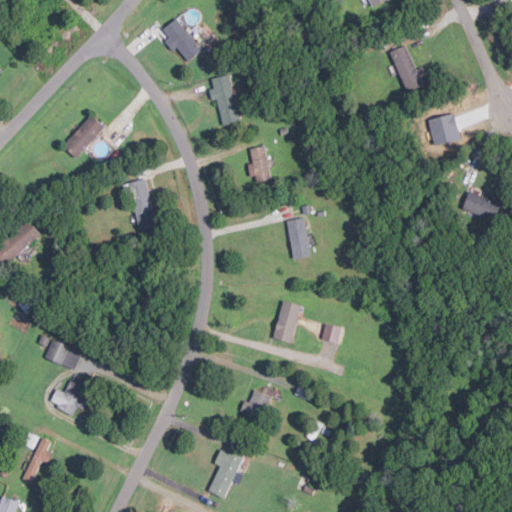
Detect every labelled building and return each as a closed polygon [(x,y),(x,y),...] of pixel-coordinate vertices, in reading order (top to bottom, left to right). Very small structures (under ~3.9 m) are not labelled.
[(161,30),(187,62),(202,50),(176,18),(161,30)] [(426,88),(406,44),(389,51),(410,96),(426,88)] [(211,78),(214,88),(209,89),(212,100),(217,98),(223,125),(239,121),(229,74),(211,78)] [(63,145),(76,157),(105,127),(92,114),(63,145)] [(269,178),(266,146),(251,147),(252,162),(249,163),(250,179),(269,178)] [(137,229),(156,226),(147,178),(128,182),(137,229)] [(494,221),(501,202),(469,190),(462,209),(494,221)] [(312,255),(304,217),(286,220),(294,259),(312,255)] [(0,245),(0,257),(6,264),(40,233),(28,219),(0,245)] [(292,342),(301,304),(282,300),(274,338),(292,342)] [(341,326),(325,323),(322,339),(338,342),(341,326)] [(77,369),(83,350),(52,339),(45,358),(77,369)] [(56,388),(50,403),(74,413),(77,406),(82,408),(86,398),(83,397),(88,387),(70,379),(65,391),(56,388)] [(249,402),(246,400),(240,416),(258,423),(269,395),(255,389),(249,402)] [(42,460),(48,463),(53,452),(47,449),(51,441),(42,436),(23,478),(31,482),(42,460)] [(244,456),(221,447),(215,463),(219,465),(209,491),(225,498),(232,480),(239,482),(242,474),(237,472),(244,456)] [(0,501),(0,511),(15,511),(19,501),(2,495),(0,501)]
